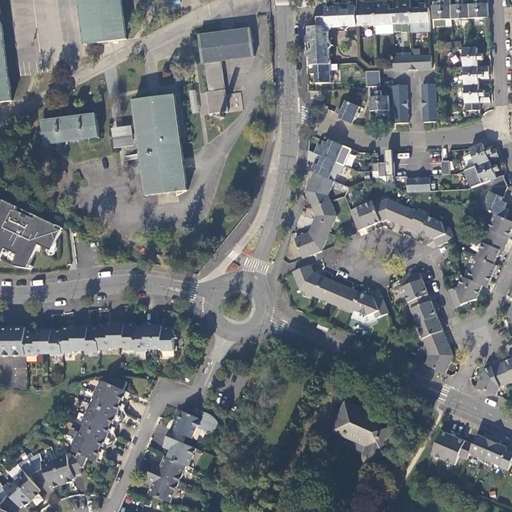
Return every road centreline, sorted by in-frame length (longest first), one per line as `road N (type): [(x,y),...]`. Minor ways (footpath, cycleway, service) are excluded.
road 1 (unknown): [(95,188),(129,214),(190,203),(260,82),(286,68)]
road 2 (residential): [(104,511),(159,400),(203,389),(228,332)]
road 3 (residential): [(342,261),(424,249),(470,358)]
road 4 (residential): [(289,108),(284,182),(249,283)]
road 5 (tertiary): [(20,295),(159,285)]
road 6 (residential): [(417,139),(355,136),(289,108)]
road 7 (residential): [(495,0),(501,121)]
